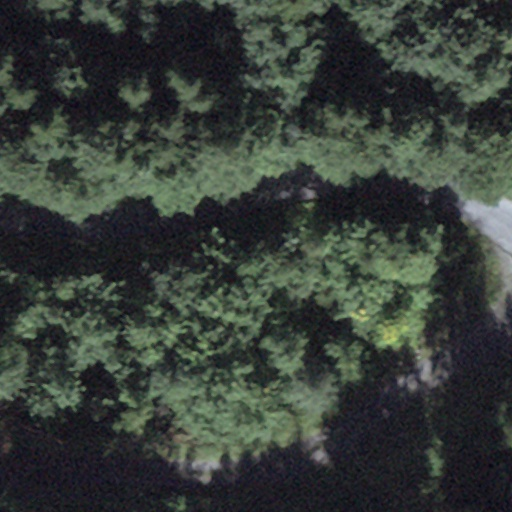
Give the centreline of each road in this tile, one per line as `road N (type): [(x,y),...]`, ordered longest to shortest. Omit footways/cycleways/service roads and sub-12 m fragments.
road 1 (track): [(0,454),(84,474),(289,456),(511,304)]
road 2 (track): [(0,196),(96,208),(265,197),(376,172),(511,239)]
